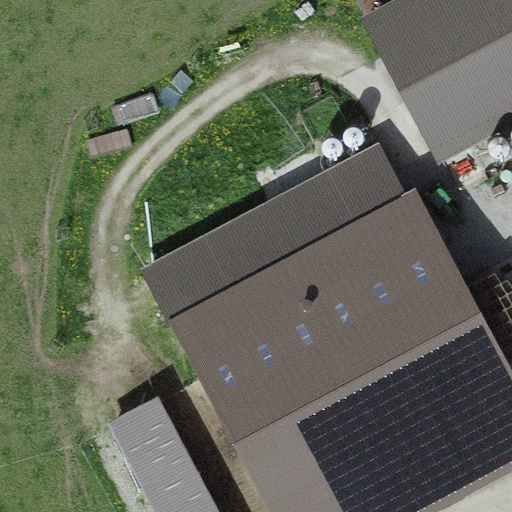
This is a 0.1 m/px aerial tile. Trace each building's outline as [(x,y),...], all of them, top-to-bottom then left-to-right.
[(434,147),(511,106),(511,0),(423,0),(371,28),(434,147)] [(350,137),(353,139),(357,139),(361,138),(364,135),(366,132),(367,128),(367,124),(365,121),(362,118),(359,116),(356,116),(352,116),(349,118),(346,121),(344,124),(344,128),(345,131),(347,135),(350,137)] [(493,145),(496,147),(500,147),(504,146),(507,143),(509,140),(510,136),(510,132),(508,129),(505,126),(502,124),(499,124),(495,124),(492,126),(489,129),(487,132),(487,136),(488,139),(490,143),(493,145)] [(326,148),(330,150),(334,150),(338,149),(341,146),(343,143),(344,139),(344,135),(342,132),(339,129),(336,127),(332,127),(329,128),(325,129),(323,132),(321,135),(321,139),(321,142),(323,146),(326,148)] [(511,458),(511,380),(413,193),(408,196),(382,147),(265,209),(291,259),(175,320),(276,511),(363,511),(416,485),(426,504),(511,458)]
